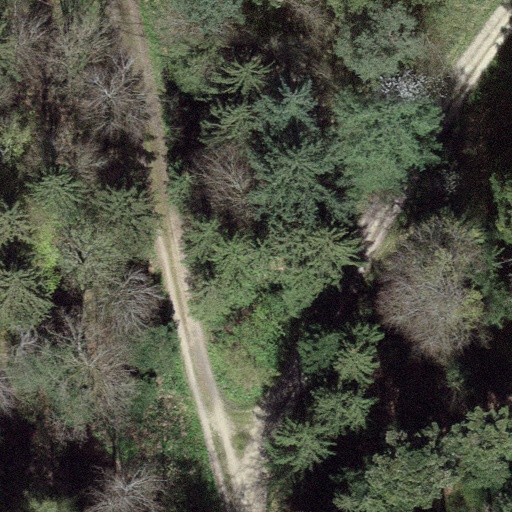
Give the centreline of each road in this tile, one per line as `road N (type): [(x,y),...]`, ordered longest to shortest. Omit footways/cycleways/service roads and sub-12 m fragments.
road 1 (track): [(511,18),(329,277),(293,354),(250,511)]
road 2 (track): [(235,511),(114,0)]
